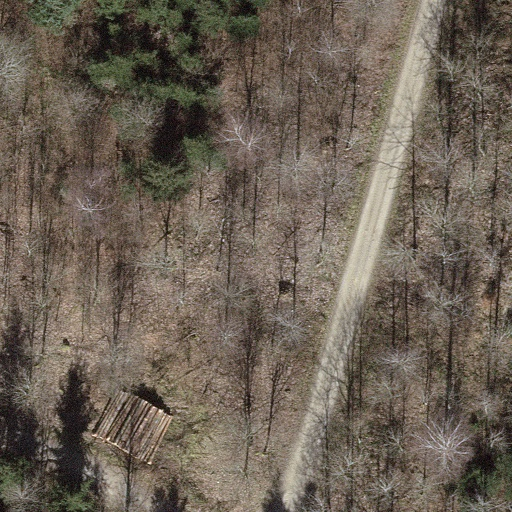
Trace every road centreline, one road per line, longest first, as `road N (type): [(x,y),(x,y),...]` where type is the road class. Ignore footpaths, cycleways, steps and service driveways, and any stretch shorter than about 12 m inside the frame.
road 1 (track): [(437,0),(284,511)]
road 2 (track): [(0,439),(79,453),(157,511)]
